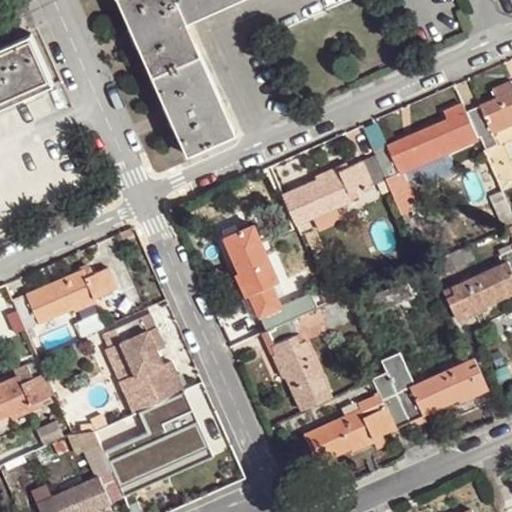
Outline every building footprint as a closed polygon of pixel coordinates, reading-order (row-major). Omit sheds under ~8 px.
[(243,0),(116,0),(186,155),(236,133),(188,25),(243,0)] [(0,46),(0,106),(53,83),(31,33),(0,46)] [(511,123),(511,84),(510,81),(500,86),(490,91),(495,100),(466,112),(479,138),(479,139),(511,123)] [(390,150),(375,156),(386,180),(395,199),(409,193),(400,173),(415,167),(445,153),(478,139),(479,139),(479,138),(466,112),(463,105),(444,115),(447,121),(418,134),(389,148),(390,150)] [(445,153),(415,167),(422,181),(452,167),(445,153)] [(316,182),(282,197),(295,225),(358,197),(355,190),(371,183),(372,186),(386,180),(375,156),(339,173),(338,170),(327,175),(316,180),(316,182)] [(291,322),(317,311),(310,297),(280,309),(271,288),(279,284),(253,227),(224,240),(240,274),(238,275),(247,298),(250,297),(266,333),(291,322)] [(511,294),(511,260),(451,286),(455,294),(447,297),(456,318),(465,315),(465,318),(487,308),(486,305),(510,295),(511,294)] [(94,266),(83,271),(86,278),(96,273),(94,266)] [(83,271),(14,301),(26,331),(73,310),(75,313),(98,303),(97,299),(119,290),(108,267),(96,273),(86,278),(83,271)] [(120,382),(135,415),(186,392),(172,363),(163,367),(156,352),(165,348),(157,332),(150,316),(104,336),(110,350),(121,346),(134,375),(120,382)] [(298,337),(291,322),(266,333),(276,355),(274,357),(279,368),(284,380),(287,378),(302,412),(330,400),(306,345),(298,348),(295,340),(298,337)] [(399,354),(381,362),(388,375),(410,424),(412,430),(429,423),(427,417),(443,411),(459,404),(460,407),(480,399),(479,395),(489,390),(476,362),(414,388),(399,354)] [(0,421),(11,416),(13,419),(34,409),(33,407),(56,396),(47,375),(23,385),(20,379),(0,387),(0,421)] [(410,424),(388,375),(373,382),(386,410),(365,419),(362,413),(305,437),(317,465),(351,450),(351,454),(375,443),(374,440),(410,424)] [(148,433),(107,452),(124,495),(214,458),(184,394),(139,414),(148,433)] [(57,419),(38,428),(45,444),(64,435),(57,419)] [(90,511),(122,496),(112,474),(37,505),(40,511),(90,511)]
